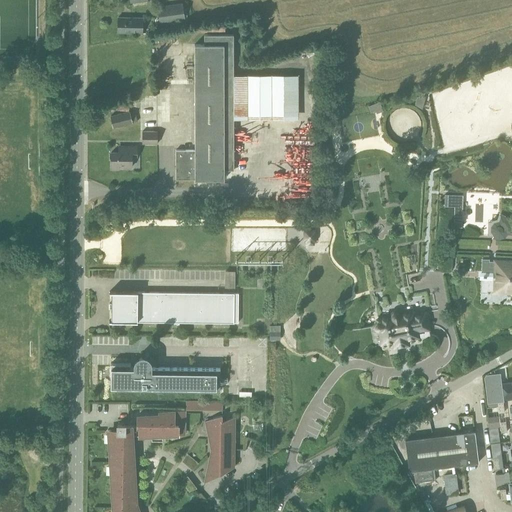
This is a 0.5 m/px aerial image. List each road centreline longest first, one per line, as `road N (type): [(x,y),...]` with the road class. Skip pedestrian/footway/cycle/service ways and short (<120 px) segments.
road 1 (unclassified): [(74,511),(76,0)]
road 2 (unclassified): [(226,511),(474,375)]
road 3 (unknown): [(75,348),(262,350)]
road 4 (unclassified): [(502,511),(489,490),(474,375)]
